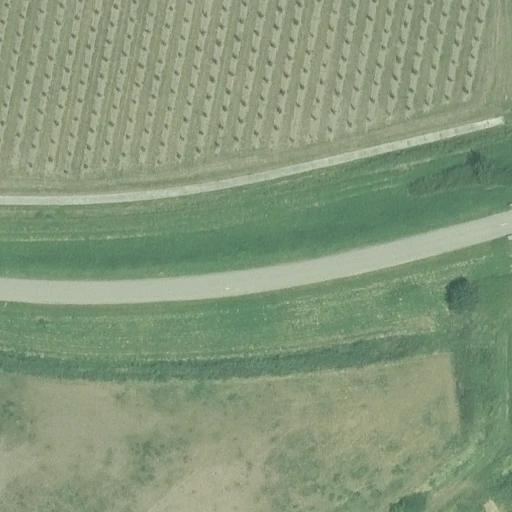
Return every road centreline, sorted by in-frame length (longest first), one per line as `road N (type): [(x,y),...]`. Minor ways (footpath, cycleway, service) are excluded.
road 1 (tertiary): [(0,290),(82,296),(276,281),(511,223)]
road 2 (track): [(0,205),(176,198),(501,121)]
road 3 (track): [(509,320),(496,453),(424,511)]
